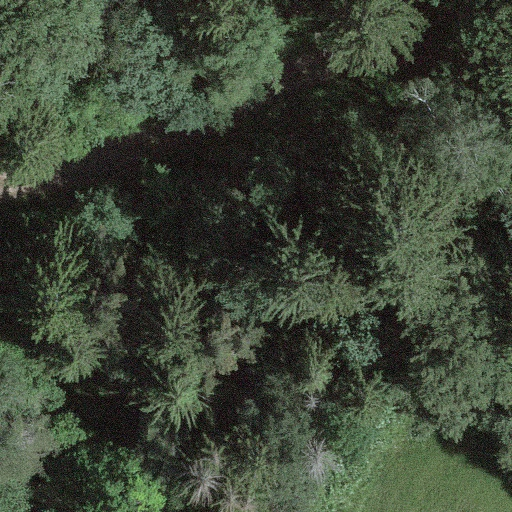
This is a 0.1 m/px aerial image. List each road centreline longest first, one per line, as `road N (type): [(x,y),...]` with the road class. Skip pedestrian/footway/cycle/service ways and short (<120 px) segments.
road 1 (track): [(0,189),(29,192),(159,160),(345,74),(405,62),(460,75),(511,101)]
road 2 (track): [(162,511),(0,279)]
